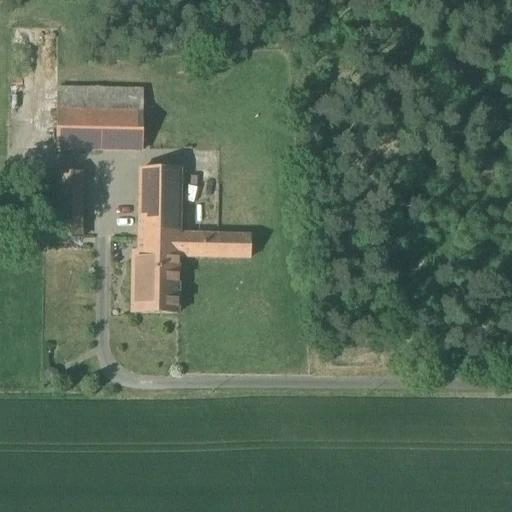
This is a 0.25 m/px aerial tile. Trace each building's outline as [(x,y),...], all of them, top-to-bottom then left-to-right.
[(144,83),(59,81),(58,142),(142,144),(144,83)] [(242,118),(186,117),(185,140),(241,141),(242,118)] [(82,233),(83,168),(57,167),(57,233),(82,233)] [(142,171),(140,263),(179,265),(179,260),(252,260),(251,187),(219,188),(219,238),(181,237),(180,171),(142,171)] [(178,316),(179,265),(140,263),(134,264),(134,316),(178,316)]
